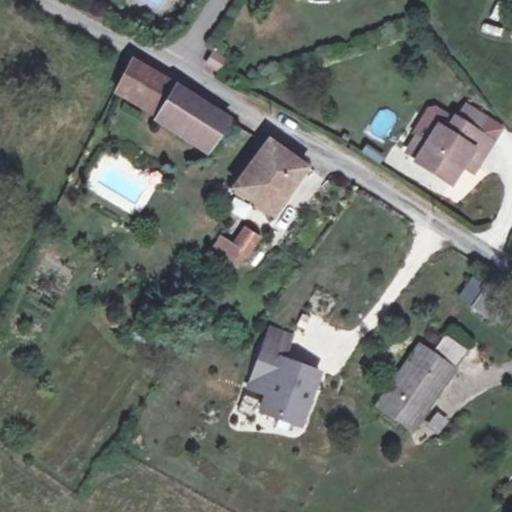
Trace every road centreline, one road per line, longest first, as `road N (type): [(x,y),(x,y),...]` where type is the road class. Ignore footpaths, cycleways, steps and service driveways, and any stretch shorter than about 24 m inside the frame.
road 1 (residential): [(168,69),(511,273)]
road 2 (residential): [(35,0),(168,69)]
